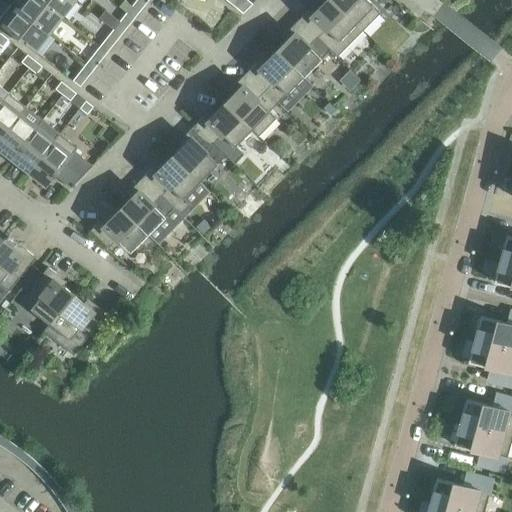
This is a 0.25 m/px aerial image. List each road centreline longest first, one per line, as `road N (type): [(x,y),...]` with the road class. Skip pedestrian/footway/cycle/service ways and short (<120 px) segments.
road 1 (residential): [(508,95),(391,511)]
road 2 (residential): [(150,126),(117,94),(182,20),(221,55)]
road 3 (residential): [(52,226),(150,126)]
